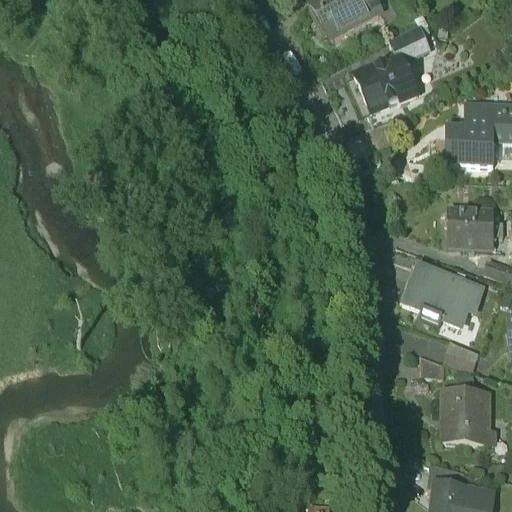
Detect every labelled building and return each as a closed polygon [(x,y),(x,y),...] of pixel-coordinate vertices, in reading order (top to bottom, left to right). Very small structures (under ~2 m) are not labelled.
[(329,0),(309,12),(331,49),(380,20),(368,0),(329,0)] [(429,55),(420,35),(389,52),(396,68),(400,67),(400,68),(429,55)] [(369,121),(370,123),(399,110),(415,103),(400,68),(400,67),(396,68),(384,73),(383,70),(373,74),(374,78),(354,87),(369,121)] [(369,121),(366,123),(371,135),(390,128),(405,123),(399,110),(370,123),(369,121)] [(511,114),(466,114),(466,138),(447,139),(447,173),(491,173),(491,149),(511,148),(511,114)] [(371,135),(368,136),(376,160),(399,151),(390,128),(371,135)] [(491,217),(448,218),(449,255),(491,254),(491,243),(500,243),(500,229),(491,229),(491,217)] [(511,274),(488,268),(484,280),(511,288),(511,274)] [(479,294),(411,272),(399,310),(421,317),(419,325),(439,332),(441,326),(459,331),(465,313),(472,316),(479,294)] [(443,370),(419,363),(419,385),(443,386),(443,370)] [(487,398),(442,398),(442,450),(487,450),(487,398)] [(463,478),(428,471),(425,497),(432,498),(432,496),(459,498),(459,495),(461,496),(463,478)] [(432,496),(432,498),(430,511),(489,511),(491,498),(461,496),(459,495),(459,498),(432,496)]
